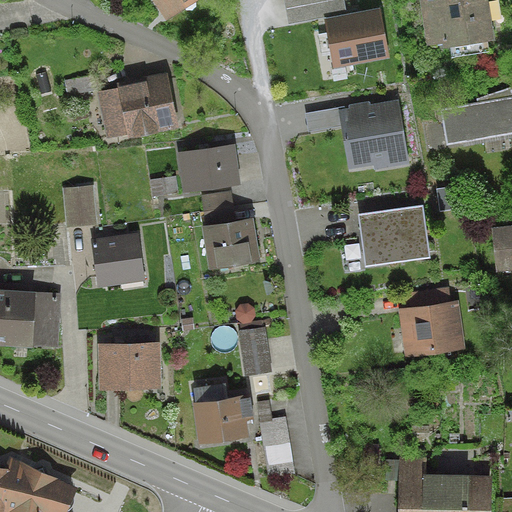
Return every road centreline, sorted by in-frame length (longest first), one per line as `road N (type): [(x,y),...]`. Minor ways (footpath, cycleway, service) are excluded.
road 1 (residential): [(59,0),(217,86),(259,129),(330,511)]
road 2 (tertiary): [(0,402),(208,491)]
